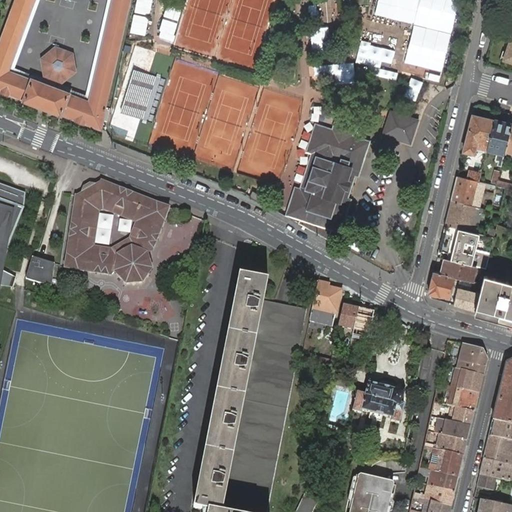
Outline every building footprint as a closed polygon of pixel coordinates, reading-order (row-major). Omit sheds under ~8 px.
[(103,120),(107,121),(110,108),(106,107),(130,0),(112,0),(89,101),(69,94),(69,93),(32,79),(9,71),(34,0),(15,0),(0,43),(0,90),(24,100),(61,114),(101,129),(103,120)] [(112,0),(107,0),(103,20),(86,95),(15,68),(39,0),(34,0),(9,71),(32,79),(69,93),(69,94),(89,101),(112,0)] [(186,0),(174,49),(257,69),(273,0),(186,0)] [(346,26),(344,2),(319,5),(318,0),(303,0),(305,18),(312,17),(315,45),(336,43),(335,27),(346,26)] [(369,0),(357,64),(442,81),(458,0),(369,0)] [(153,24),(154,11),(138,10),(137,22),(153,24)] [(72,54),(56,47),(42,59),(45,75),(62,81),(75,70),(72,54)] [(348,56),(319,57),(319,65),(349,64),(348,56)] [(366,95),(391,100),(395,74),(370,70),(366,95)] [(413,119),(390,111),(389,115),(382,134),(410,144),(418,121),(413,119)] [(484,149),(487,150),(494,120),(487,119),(483,117),(480,117),(472,115),(463,151),(474,154),(475,151),(476,147),(479,148),(484,149)] [(504,154),(505,151),(511,124),(506,123),(494,120),(487,150),(491,151),(495,152),(497,152),(495,160),(499,161),(498,163),(498,165),(501,166),(504,156),(504,154)] [(326,239),(328,240),(334,229),(338,230),(339,227),(342,228),(350,206),(343,204),(348,191),(352,192),(355,182),(351,181),(356,166),(362,168),(369,146),(364,144),(365,141),(350,136),(353,129),(350,128),(351,125),(340,121),(339,124),(337,123),(334,131),(322,127),(321,131),(319,130),(312,148),(315,149),(314,152),(319,153),(306,192),(301,191),(300,194),(298,193),(291,211),(294,212),(293,216),(300,218),(299,223),(307,228),(311,230),(326,239)] [(312,148),(298,193),(300,194),(301,191),(306,192),(319,153),(314,152),(315,149),(312,148)] [(343,204),(350,206),(362,168),(356,166),(351,181),(355,182),(352,192),(348,191),(343,204)] [(481,171),(469,168),(467,178),(479,181),(481,171)] [(494,188),(495,185),(485,183),(479,181),(467,178),(457,176),(451,200),(479,207),(481,200),(474,198),(476,189),(483,191),(485,186),(494,188)] [(140,195),(101,180),(98,188),(94,197),(85,196),(76,194),(64,267),(110,274),(115,271),(126,283),(143,281),(152,267),(148,251),(153,250),(169,209),(171,210),(172,208),(170,207),(155,201),(140,195)] [(506,188),(511,189),(511,183),(497,180),(497,183),(496,186),(499,186),(506,188)] [(0,251),(8,227),(11,228),(12,222),(9,221),(12,214),(19,217),(25,203),(25,193),(0,183),(0,251)] [(94,197),(98,188),(95,187),(91,187),(87,190),(85,192),(85,196),(94,197)] [(481,200),(483,191),(476,189),(474,198),(481,200)] [(259,201),(262,196),(253,192),(251,196),(259,201)] [(479,207),(451,200),(445,225),(458,228),(476,232),(477,226),(471,225),(474,213),(480,214),(482,208),(479,207)] [(477,226),(480,214),(474,213),(471,225),(477,226)] [(398,216),(397,229),(407,230),(408,216),(398,216)] [(476,266),(486,268),(490,252),(475,249),(479,233),(476,232),(458,228),(445,225),(437,256),(445,258),(451,260),(472,265),(476,266)] [(0,290),(11,228),(8,227),(0,251),(0,290)] [(486,235),(494,237),(496,229),(490,228),(488,228),(486,235)] [(454,276),(471,281),(472,281),(476,266),(472,265),(451,260),(445,258),(441,273),(454,276)] [(46,263),(31,259),(26,279),(41,283),(42,281),(52,284),(54,263),(46,260),(46,263)] [(481,282),(485,269),(480,268),(476,281),(481,282)] [(434,271),(428,293),(440,296),(440,295),(441,292),(450,294),(453,292),(455,286),(453,284),(454,280),(454,276),(441,273),(434,271)] [(511,281),(485,274),(482,284),(480,292),(480,293),(476,307),(475,311),(485,314),(493,316),(507,320),(511,320),(511,281)] [(266,511),(307,309),(263,300),(267,280),(241,275),(203,471),(195,508),(208,511),(207,511),(266,511)] [(316,292),(318,281),(308,279),(306,289),(316,292)] [(330,284),(318,281),(316,292),(312,310),(310,320),(332,326),(333,326),(335,316),(341,293),(341,291),(333,289),(329,288),(330,285),(330,284)] [(453,305),(475,311),(480,293),(458,287),(453,305)] [(339,326),(337,331),(341,332),(342,327),(350,329),(349,334),(353,335),(354,330),(359,308),(344,305),(339,326)] [(354,330),(353,335),(368,338),(369,333),(374,311),(359,308),(354,330)] [(107,311),(105,317),(112,319),(114,313),(107,311)] [(463,340),(462,345),(483,351),(487,360),(489,352),(486,347),(463,340)] [(483,351),(462,345),(457,369),(483,375),(487,360),(483,351)] [(311,370),(328,373),(331,360),(314,356),(313,359),(302,356),(299,368),(311,370)] [(511,360),(507,364),(500,392),(493,420),(511,424),(511,360)] [(483,375),(457,369),(454,381),(452,387),(479,393),(483,375)] [(379,386),(368,383),(365,394),(357,392),(352,411),(361,413),(362,410),(370,412),(382,415),(392,418),(391,421),(399,423),(402,412),(404,404),(400,403),(403,394),(394,391),(394,390),(394,389),(379,386)] [(474,412),(479,393),(452,387),(448,386),(448,389),(451,390),(451,392),(456,394),(455,401),(449,400),(448,405),(452,406),(453,406),(458,407),(474,412)] [(471,426),(474,412),(458,407),(453,406),(452,406),(451,409),(457,411),(455,418),(449,417),(448,421),(454,422),(471,426)] [(435,430),(434,433),(439,434),(443,435),(467,441),(471,426),(454,422),(448,421),(446,420),(438,418),(437,422),(445,424),(443,432),(435,430)] [(489,436),(511,440),(511,424),(493,420),(489,436)] [(445,424),(437,422),(435,430),(443,432),(445,424)] [(464,455),(467,441),(443,435),(439,434),(438,440),(441,441),(440,446),(437,445),(436,448),(439,449),(441,450),(464,455)] [(511,464),(511,440),(489,436),(484,459),(511,464)] [(430,447),(425,446),(424,449),(434,451),(433,454),(439,456),(437,465),(431,464),(429,470),(435,472),(436,472),(458,477),(464,455),(441,450),(439,449),(436,448),(434,448),(430,447)] [(439,456),(433,454),(431,464),(437,465),(439,456)] [(496,478),(511,481),(511,464),(484,459),(480,475),(496,478)] [(429,470),(420,468),(418,474),(429,477),(434,478),(432,486),(455,491),(458,477),(436,472),(435,472),(429,470)] [(387,511),(392,493),(394,483),(393,481),(361,474),(359,475),(353,503),(350,511),(387,511)] [(350,502),(353,503),(359,475),(356,475),(356,477),(354,477),(348,500),(350,500),(350,502)] [(480,475),(477,487),(493,491),(496,478),(480,475)] [(426,496),(414,493),(413,497),(421,498),(428,500),(431,501),(451,506),(455,491),(432,486),(429,485),(428,488),(431,489),(429,496),(426,496)] [(312,511),(319,499),(306,493),(296,511),(312,511)] [(417,511),(410,510),(409,511),(449,511),(451,506),(431,501),(428,500),(421,498),(420,503),(425,504),(430,506),(428,511),(417,511)] [(511,511),(511,506),(481,500),(478,511),(511,511)]
